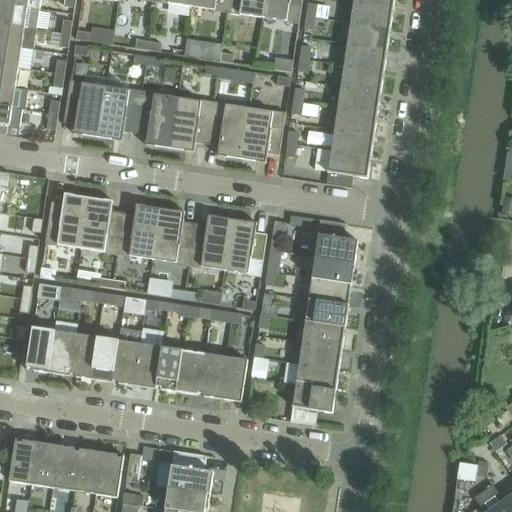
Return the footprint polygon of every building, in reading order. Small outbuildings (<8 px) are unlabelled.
[(0,0),(0,4),(39,10),(40,0),(0,0)] [(76,0),(66,0),(66,8),(75,9),(76,0)] [(155,0),(155,3),(191,9),(192,0),(155,0)] [(192,0),(191,9),(227,14),(229,0),(192,0)] [(229,0),(227,14),(263,20),(265,0),(229,0)] [(265,0),(263,20),(299,25),(302,0),(265,0)] [(391,29),(394,8),(354,2),(351,23),(391,29)] [(0,4),(0,25),(36,31),(39,10),(0,4)] [(318,6),(309,4),(307,17),(316,19),(318,6)] [(314,32),(316,19),(307,17),(305,30),(314,32)] [(63,21),(61,34),(71,36),(73,22),(63,21)] [(351,23),(348,45),(387,51),(391,29),(351,23)] [(0,45),(22,49),(33,51),(36,31),(0,25),(0,45)] [(89,34),(77,32),(76,41),(88,43),(89,34)] [(71,36),(61,34),(59,48),(69,49),(71,36)] [(135,50),(148,52),(149,43),(137,41),(135,50)] [(162,45),(149,43),(148,52),(161,54),(162,45)] [(0,66),(19,69),(22,49),(0,45),(0,66)] [(384,72),(387,51),(348,45),(344,66),(384,72)] [(76,47),(74,55),(88,57),(89,49),(76,47)] [(311,48),(302,47),(300,60),(309,61),(311,48)] [(207,61),(220,63),(221,54),(208,52),(207,61)] [(234,56),(221,54),(220,63),(233,65),(234,56)] [(134,65),(146,66),(148,58),(135,56),(134,65)] [(148,58),(146,66),(159,68),(160,60),(148,58)] [(275,59),(274,71),(291,73),(293,62),(275,59)] [(308,74),(309,61),(300,60),(298,73),(308,74)] [(57,61),(55,75),(65,76),(67,63),(57,61)] [(0,87),(16,89),(19,69),(0,66),(0,87)] [(344,66),(341,88),(381,94),(384,72),(344,66)] [(205,75),(218,77),(219,69),(207,67),(205,75)] [(219,69),(218,77),(231,79),(232,71),(219,69)] [(65,76),(55,75),(53,88),(63,90),(65,76)] [(291,80),(278,78),(277,86),(290,88),(291,80)] [(76,126),(74,134),(74,136),(82,137),(83,137),(98,139),(106,87),(106,88),(84,84),(84,83),(70,81),(64,124),(76,126)] [(0,107),(13,110),(25,112),(28,91),(16,89),(0,87),(0,107)] [(113,142),(121,143),(123,143),(124,133),(136,135),(142,92),(129,90),(129,91),(107,88),(107,87),(106,87),(98,139),(113,141),(113,142)] [(378,115),(381,94),(341,88),(338,109),(378,115)] [(305,91),(296,90),(294,103),(303,104),(305,91)] [(142,92),(136,135),(147,137),(146,146),(155,148),(155,147),(170,150),(178,98),(178,97),(177,99),(155,96),(156,94),(142,92)] [(179,98),(178,98),(170,150),(185,152),(194,154),(196,144),(208,146),(214,103),(201,101),(201,102),(179,99),(179,98)] [(51,102),(49,115),(58,117),(60,103),(51,102)] [(227,105),(214,103),(208,146),(219,147),(218,157),(227,159),(227,158),(242,161),(250,109),(249,108),(249,110),(227,106),(227,105)] [(301,117),(303,104),(294,103),(292,116),(301,117)] [(0,135),(8,137),(9,137),(13,110),(0,107),(0,135)] [(266,165),(267,163),(268,155),(279,157),(286,114),(273,112),(272,113),(250,110),(251,109),(250,109),(242,161),(257,163),(266,165)] [(338,109),(335,131),(374,137),(378,115),(338,109)] [(47,130),(56,132),(58,117),(49,115),(47,130)] [(371,158),(374,137),(335,131),(331,152),(371,158)] [(299,134),(290,133),(288,146),(297,147),(299,134)] [(295,159),(297,147),(288,146),(286,158),(295,159)] [(331,152),(326,186),(354,190),(354,189),(351,188),(353,178),(368,180),(371,158),(331,152)] [(0,195),(1,188),(9,189),(11,175),(0,172),(0,195)] [(74,196),(66,195),(65,195),(63,205),(52,203),(45,246),(59,248),(59,246),(81,250),(81,251),(89,199),(74,197),(74,196)] [(112,212),(113,204),(114,202),(104,201),(89,199),(81,251),(82,251),(82,250),(104,253),(104,255),(117,257),(124,214),(112,212)] [(511,206),(503,205),(501,215),(511,216),(511,206)] [(135,216),(124,214),(117,257),(130,259),(131,257),(153,261),(152,262),(153,262),(161,210),(146,208),(146,207),(137,206),(135,216)] [(176,266),(189,268),(196,225),(184,223),(185,213),(184,213),(176,212),(161,210),(153,262),(154,262),(154,261),(176,264),(176,266)] [(207,227),(196,225),(189,268),(202,270),(202,268),(224,272),(224,273),(225,273),(233,221),(218,219),(218,218),(208,217),(207,227)] [(291,217),(290,225),(311,228),(312,220),(291,217)] [(32,233),(41,234),(43,221),(34,220),(32,233)] [(257,224),(256,224),(248,223),(233,221),(225,273),(226,272),(248,275),(248,277),(261,278),(267,236),(256,234),(257,224)] [(321,222),(316,259),(355,264),(358,242),(344,240),(346,227),(348,227),(348,226),(321,222)] [(274,234),(273,241),(283,243),(286,224),(275,223),(274,234)] [(273,241),(271,252),(282,253),(283,243),(273,241)] [(30,246),(28,260),(37,261),(39,248),(30,246)] [(271,252),(268,273),(276,275),(279,275),(282,253),(271,252)] [(352,286),(355,264),(316,259),(312,280),(352,286)] [(26,273),(35,275),(37,261),(28,260),(26,273)] [(268,273),(266,286),(274,287),(276,275),(268,273)] [(99,288),(112,290),(113,281),(101,279),(99,288)] [(312,280),(309,301),(349,307),(352,286),(312,280)] [(126,283),(113,281),(112,290),(125,292),(126,283)] [(24,287),(22,300),(31,302),(33,288),(24,287)] [(60,298),(62,288),(50,287),(48,300),(60,302),(60,298)] [(70,300),(72,290),(62,288),(60,298),(70,300)] [(171,299),(184,301),(185,292),(172,290),(171,299)] [(230,309),(235,295),(224,291),(219,304),(230,309)] [(198,294),(185,292),(184,301),(197,303),(198,294)] [(93,303),(103,305),(105,295),(95,293),(93,303)] [(113,306),(115,296),(105,295),(103,305),(113,306)] [(124,313),(145,316),(146,311),(148,301),(138,300),(126,298),(124,313)] [(20,314),(29,315),(31,302),(22,300),(20,314)] [(156,313),(157,303),(148,301),(146,311),(156,313)] [(256,312),(257,303),(244,301),(242,310),(256,312)] [(346,328),(349,307),(309,301),(306,323),(346,328)] [(263,303),(261,316),(270,317),(272,304),(263,303)] [(179,316),(189,318),(190,308),(180,306),(179,316)] [(199,319),(200,309),(190,308),(189,318),(199,319)] [(210,321),(231,324),(233,314),(211,311),(210,321)] [(233,314),(231,324),(241,326),(243,316),(233,314)] [(270,317),(261,316),(259,329),(268,330),(270,317)] [(306,323),(303,344),(342,350),(346,328),(306,323)] [(16,341),(25,342),(27,328),(18,327),(16,341)] [(33,372),(49,375),(55,332),(33,329),(27,371),(28,371),(28,369),(34,370),(33,372)] [(76,336),(55,332),(49,375),(70,378),(70,375),(76,336)] [(76,379),(91,381),(98,339),(76,336),(70,375),(70,378),(71,378),(71,375),(76,376),(76,379)] [(119,342),(98,339),(91,381),(107,383),(113,384),(113,382),(119,342)] [(140,345),(119,342),(113,382),(113,384),(114,382),(119,382),(119,385),(134,387),(140,345)] [(339,371),(342,350),(303,344),(299,365),(339,371)] [(134,387),(150,390),(155,391),(156,388),(162,349),(140,345),(134,387)] [(257,346),(255,359),(263,360),(265,347),(257,346)] [(156,388),(155,391),(156,391),(157,388),(162,389),(161,392),(177,394),(183,352),(162,349),(156,388)] [(177,394),(192,397),(198,397),(199,395),(205,355),(183,352),(177,394)] [(199,395),(198,397),(199,397),(199,395),(205,395),(204,398),(220,400),(222,385),(226,358),(205,355),(199,395)] [(226,358),(222,385),(220,400),(235,403),(240,404),(242,404),(248,362),(226,358)] [(263,360),(255,359),(253,372),(261,373),(263,360)] [(296,385),(296,387),(336,393),(337,385),(339,371),(299,365),(296,385)] [(333,415),(336,393),(296,387),(291,423),(318,428),(318,426),(316,426),(318,413),(333,415)] [(511,417),(509,412),(497,420),(503,428),(511,421),(511,417)] [(507,445),(501,436),(489,445),(496,453),(507,445)] [(10,483),(32,486),(38,444),(23,442),(22,444),(17,444),(17,441),(16,441),(10,483)] [(39,444),(38,444),(32,486),(53,490),(60,447),(44,445),(39,444)] [(81,453),(81,451),(80,451),(80,453),(75,452),(75,450),(60,447),(53,490),(75,493),(81,453)] [(102,454),(87,452),(81,451),(81,453),(75,493),(96,496),(102,454)] [(169,489),(211,496),(213,481),(214,475),(214,474),(204,472),(207,458),(174,453),(170,480),(169,489)] [(118,456),(102,454),(96,496),(118,499),(124,457),(123,457),(123,460),(117,459),(118,456)] [(142,457),(131,455),(126,483),(139,485),(140,476),(142,457)] [(477,477),(487,478),(489,464),(479,463),(478,466),(477,477)] [(477,477),(478,466),(469,465),(465,489),(475,490),(477,477)] [(140,476),(139,485),(169,489),(170,480),(140,476)] [(510,511),(503,502),(493,487),(492,487),(475,500),(481,509),(477,511),(510,511)] [(169,489),(166,511),(173,511),(205,511),(206,511),(208,511),(211,496),(169,489)] [(123,504),(133,506),(135,496),(125,495),(123,504)] [(511,511),(511,495),(503,502),(510,511),(511,511)] [(135,496),(133,506),(143,507),(144,498),(135,496)]
